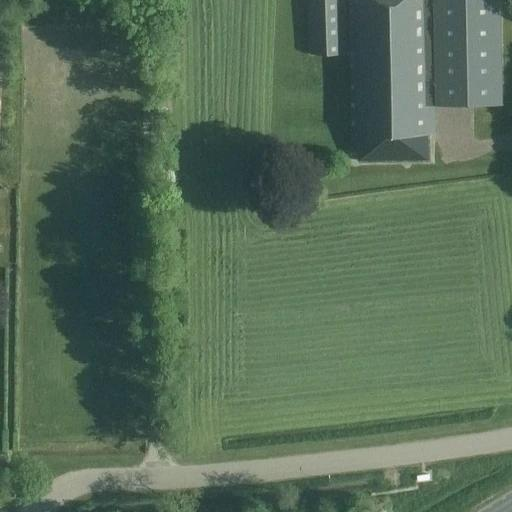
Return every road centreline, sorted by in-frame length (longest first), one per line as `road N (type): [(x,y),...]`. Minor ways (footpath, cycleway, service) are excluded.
road 1 (unclassified): [(33,511),(83,480),(312,467),(511,437)]
road 2 (track): [(155,478),(145,45)]
